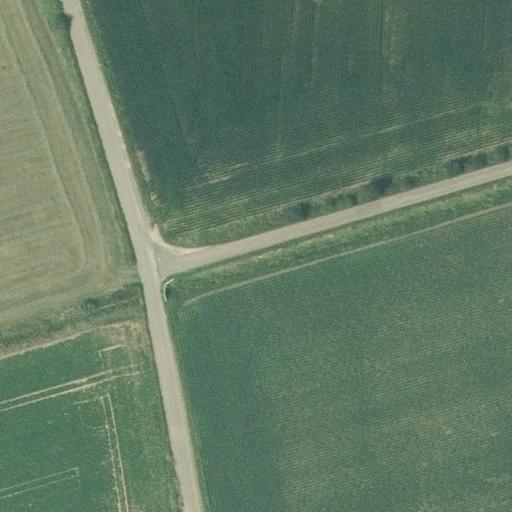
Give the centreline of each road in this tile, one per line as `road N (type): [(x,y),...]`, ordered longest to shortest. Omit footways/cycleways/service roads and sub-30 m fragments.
road 1 (unclassified): [(154,265),(511,161)]
road 2 (unclassified): [(71,0),(154,265)]
road 3 (unclassified): [(154,265),(196,511)]
